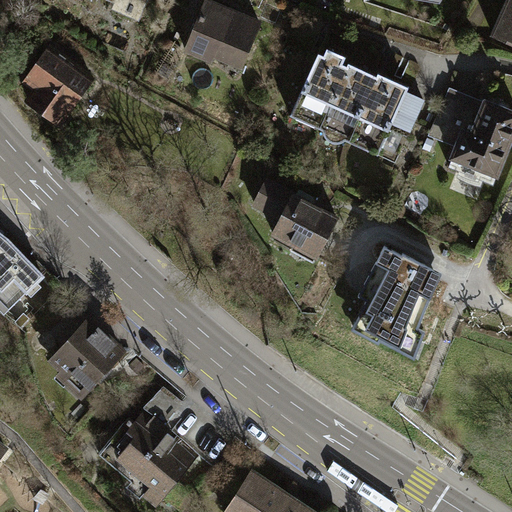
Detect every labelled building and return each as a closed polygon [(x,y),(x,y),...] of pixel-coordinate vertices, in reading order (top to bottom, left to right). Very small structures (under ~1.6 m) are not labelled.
[(118,0),(115,7),(137,17),(144,0),(118,0)] [(511,0),(495,35),(511,42),(511,0)] [(206,1),(186,49),(211,60),(213,54),(242,66),(259,23),(206,1)] [(40,60),(27,77),(38,85),(28,100),(58,122),(91,77),(46,45),(37,58),(40,60)] [(324,55),(318,53),(290,116),(322,130),(323,134),(326,139),(330,142),(335,143),(341,143),(344,139),(395,161),(406,135),(390,128),(392,124),(409,132),(423,99),(406,91),(408,86),(386,76),(384,80),(347,64),(346,66),(342,64),(345,57),(327,49),(324,55)] [(449,87),(445,96),(459,101),(444,137),(431,131),(429,136),(457,147),(469,118),(477,121),(485,102),(449,87)] [(445,96),(431,131),(444,137),(459,101),(445,96)] [(511,136),(511,112),(485,102),(477,121),(469,118),(457,147),(448,167),(492,185),(511,136)] [(267,179),(253,204),(279,219),(271,233),(293,245),(297,237),(318,250),(336,218),(267,179)] [(9,236),(0,229),(0,295),(10,305),(45,274),(9,236)] [(402,252),(385,243),(360,292),(369,296),(354,325),(379,338),(380,335),(415,354),(424,330),(418,326),(443,270),(404,250),(402,252)] [(53,329),(65,340),(86,319),(74,307),(53,329)] [(122,353),(86,319),(65,340),(54,352),(61,363),(68,370),(66,377),(82,392),(97,376),(100,378),(108,371),(107,367),(122,353)] [(164,389),(144,412),(190,452),(211,425),(164,389)] [(155,499),(190,452),(144,412),(136,422),(127,416),(99,451),(155,499)] [(313,511),(251,470),(223,511),(313,511)]
